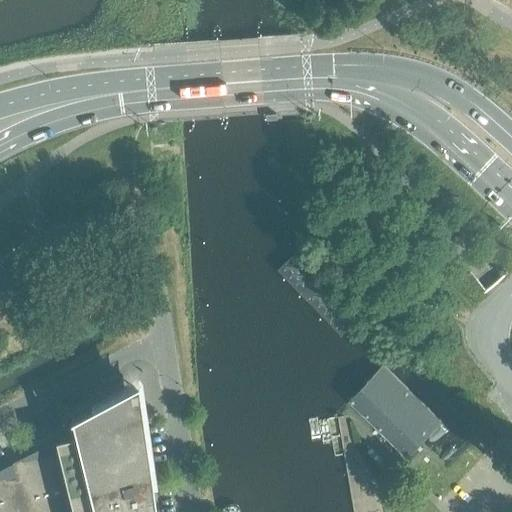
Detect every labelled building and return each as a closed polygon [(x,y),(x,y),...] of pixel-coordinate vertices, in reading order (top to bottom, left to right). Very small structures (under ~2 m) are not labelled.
[(222,40),(214,40),(219,115),(220,116),(226,115),(227,114),(222,40)] [(339,339),(356,324),(323,291),(296,254),(278,272),(339,339)] [(384,367),(351,401),(408,458),(442,424),(384,367)] [(153,508),(140,420),(136,392),(135,384),(72,417),(76,433),(56,438),(56,439),(72,511),(142,511),(142,508),(151,506),(152,508),(153,508)] [(72,511),(56,439),(13,461),(25,511),(72,511)] [(25,511),(13,461),(0,468),(0,511),(25,511)]
